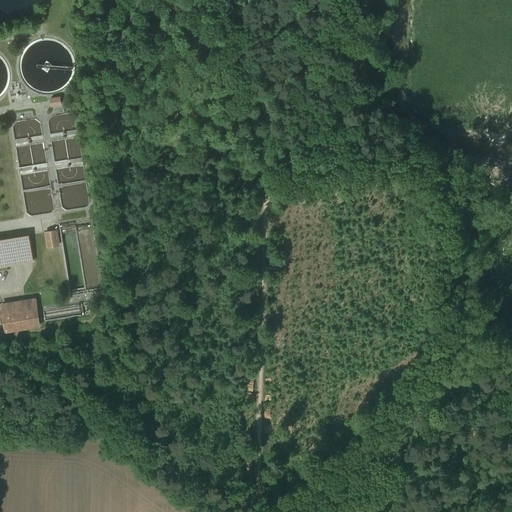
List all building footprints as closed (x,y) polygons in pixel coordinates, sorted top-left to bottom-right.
[(55,106),(66,103),(64,94),(53,97),(55,106)] [(56,230),(46,232),(48,246),(59,245),(56,230)] [(33,233),(0,238),(0,267),(38,261),(33,233)] [(35,299),(2,305),(6,330),(39,325),(35,299)] [(87,302),(43,309),(45,321),(89,314),(87,302)]
